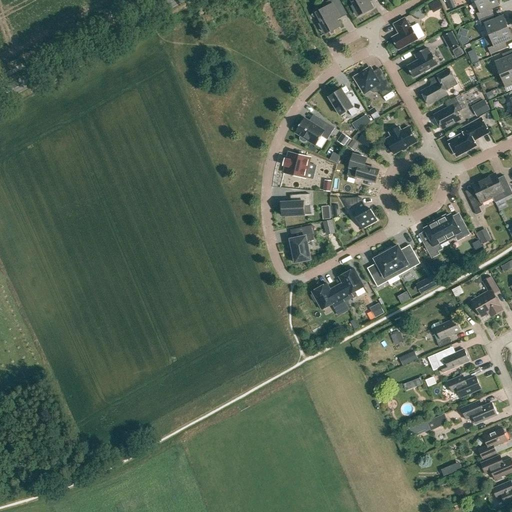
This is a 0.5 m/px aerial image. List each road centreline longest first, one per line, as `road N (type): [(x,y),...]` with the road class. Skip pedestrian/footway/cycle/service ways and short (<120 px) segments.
road 1 (residential): [(398,226),(292,279),(273,250),(269,165),(287,121),(341,64)]
road 2 (tertiary): [(0,96),(172,0)]
